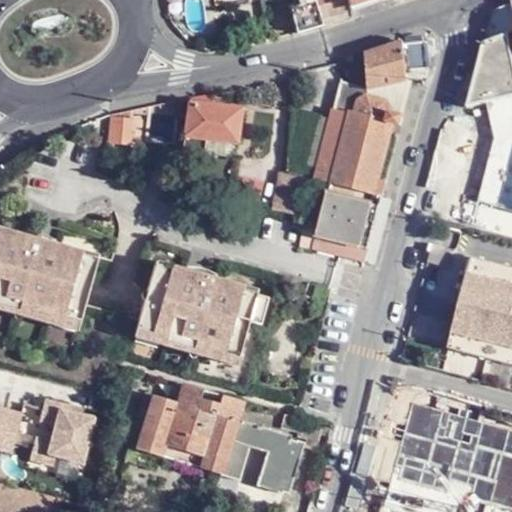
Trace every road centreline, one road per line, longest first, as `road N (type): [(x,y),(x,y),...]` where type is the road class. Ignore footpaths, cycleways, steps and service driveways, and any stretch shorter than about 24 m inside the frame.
road 1 (residential): [(399,232),(329,511)]
road 2 (tertiary): [(439,5),(328,42),(185,69)]
road 3 (residential): [(439,5),(449,57),(399,232)]
road 4 (unknown): [(365,365),(511,402)]
